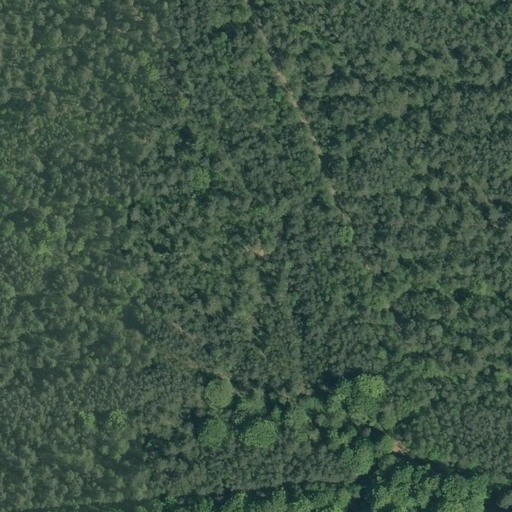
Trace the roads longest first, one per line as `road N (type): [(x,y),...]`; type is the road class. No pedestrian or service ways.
road 1 (track): [(486,509),(252,0)]
road 2 (unclassified): [(511,506),(353,511)]
